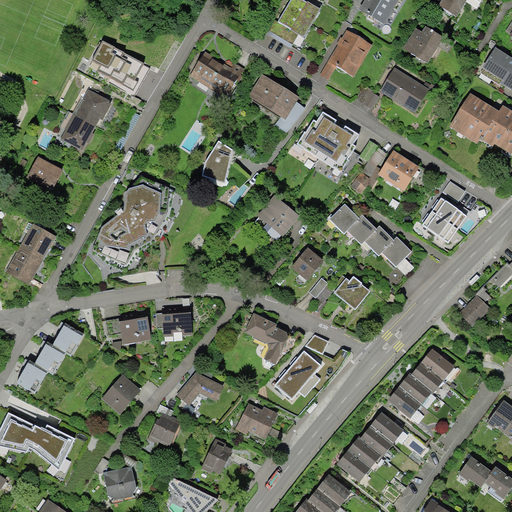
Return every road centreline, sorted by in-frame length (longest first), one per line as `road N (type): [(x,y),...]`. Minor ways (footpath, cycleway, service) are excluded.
road 1 (residential): [(205,18),(511,206)]
road 2 (unclassified): [(34,312),(205,18)]
road 3 (residential): [(244,299),(153,291),(34,312)]
road 4 (residential): [(114,449),(244,299)]
road 5 (secondary): [(375,359),(511,216)]
road 6 (secondary): [(252,511),(375,359)]
road 7 (residential): [(511,375),(404,511)]
road 8 (residential): [(375,359),(244,299)]
